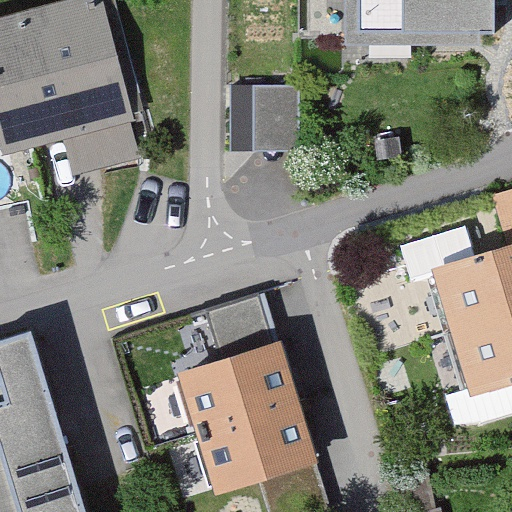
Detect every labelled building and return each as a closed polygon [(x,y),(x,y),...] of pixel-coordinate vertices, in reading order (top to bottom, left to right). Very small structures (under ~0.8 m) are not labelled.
[(493,0),(357,0),(357,38),(493,37),(493,0)] [(0,27),(0,133),(5,154),(67,137),(76,172),(138,156),(98,2),(0,27)] [(298,88),(230,87),(230,154),(298,154),(298,88)] [(511,384),(511,195),(499,200),(511,240),(511,255),(439,279),(476,396),(511,384)] [(225,369),(185,381),(219,492),(261,480),(270,511),(323,511),(324,511),(260,303),(210,318),(225,369)] [(0,344),(0,511),(84,511),(33,335),(0,344)] [(427,471),(397,477),(404,511),(442,511),(442,509),(435,511),(427,471)]
